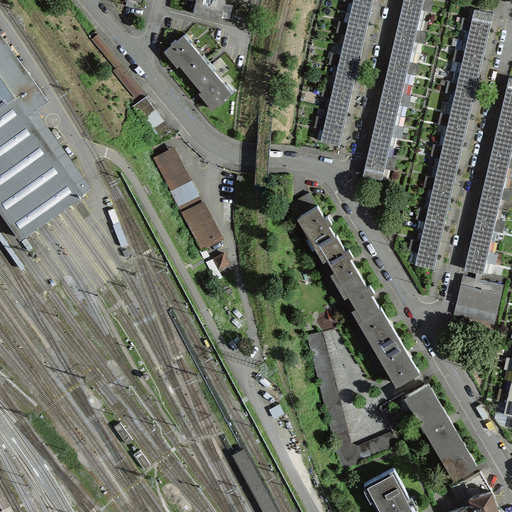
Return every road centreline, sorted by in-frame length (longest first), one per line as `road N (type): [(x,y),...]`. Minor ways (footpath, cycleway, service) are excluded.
road 1 (residential): [(424,328),(445,301),(511,43)]
road 2 (residential): [(345,186),(320,164),(231,151),(199,134),(144,67)]
road 3 (residential): [(392,0),(345,186)]
road 4 (unknown): [(333,334),(358,417),(444,362)]
road 5 (residential): [(511,474),(424,328)]
road 6 (residential): [(424,328),(345,186)]
